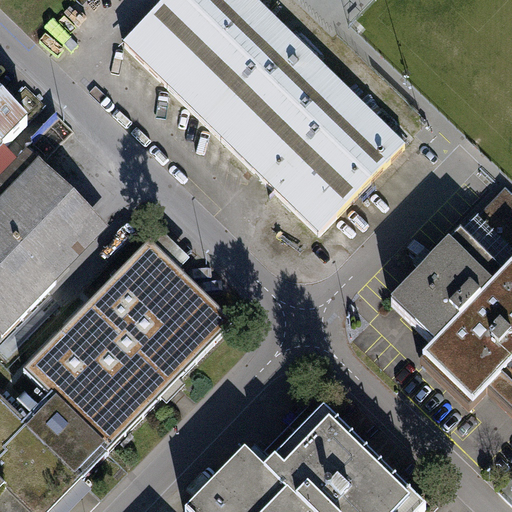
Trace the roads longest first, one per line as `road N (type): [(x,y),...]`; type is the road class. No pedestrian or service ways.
road 1 (residential): [(0,33),(302,324)]
road 2 (residential): [(490,511),(302,324)]
road 3 (residential): [(302,324),(121,511)]
road 4 (residential): [(465,158),(302,324)]
